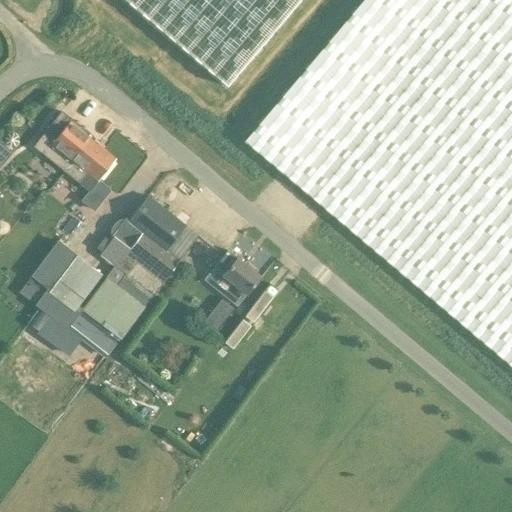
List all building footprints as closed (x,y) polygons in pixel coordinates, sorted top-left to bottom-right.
[(134,0),(234,80),(298,0),(134,0)] [(511,0),(365,0),(247,141),(511,364),(511,0)] [(63,171),(88,139),(90,137),(59,113),(32,147),(63,171)] [(0,138),(0,167),(15,150),(0,138)] [(113,159),(88,139),(63,171),(77,182),(85,171),(96,180),(113,159)] [(97,179),(96,180),(88,191),(80,201),(93,212),(109,191),(108,188),(97,179)] [(142,234),(129,250),(165,277),(176,262),(164,251),(184,226),(146,196),(126,221),(126,222),(142,234)] [(165,277),(129,250),(113,237),(104,249),(95,242),(89,250),(97,257),(99,254),(115,267),(82,309),(120,339),(165,277)] [(27,282),(46,297),(49,293),(50,291),(49,290),(76,255),(77,254),(57,239),(30,275),(31,276),(27,282)] [(203,281),(237,306),(260,275),(226,250),(220,259),(203,281)] [(216,331),(234,309),(221,299),(204,321),(216,331)]
